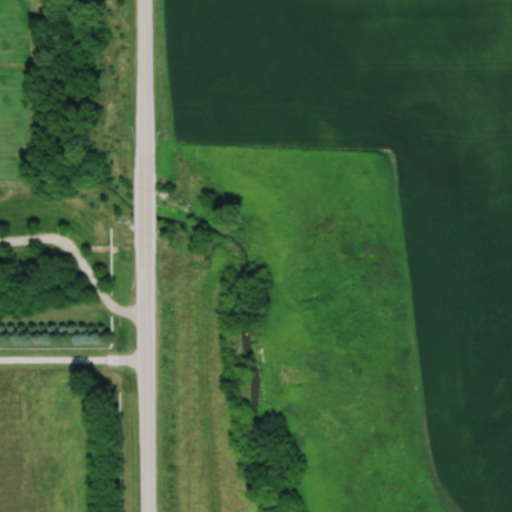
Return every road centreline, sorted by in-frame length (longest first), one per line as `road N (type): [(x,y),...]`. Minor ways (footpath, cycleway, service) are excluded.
road 1 (residential): [(143,243),(146,511)]
road 2 (residential): [(141,0),(143,173)]
road 3 (residential): [(0,360),(145,361)]
